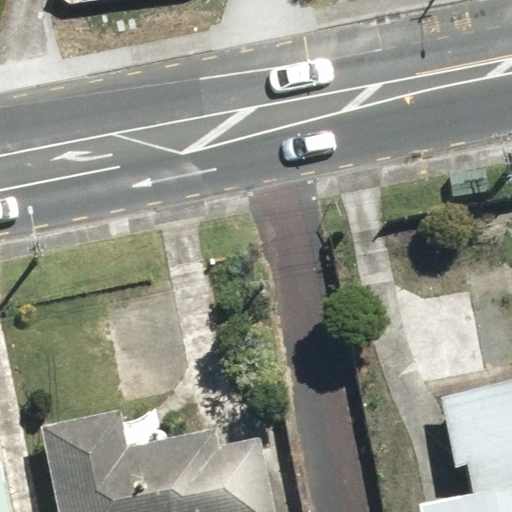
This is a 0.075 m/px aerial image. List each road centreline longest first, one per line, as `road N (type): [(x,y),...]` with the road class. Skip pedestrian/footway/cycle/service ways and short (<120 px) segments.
road 1 (residential): [(273,111),(351,511)]
road 2 (primary): [(0,167),(273,111)]
road 3 (primary): [(273,111),(511,64)]
